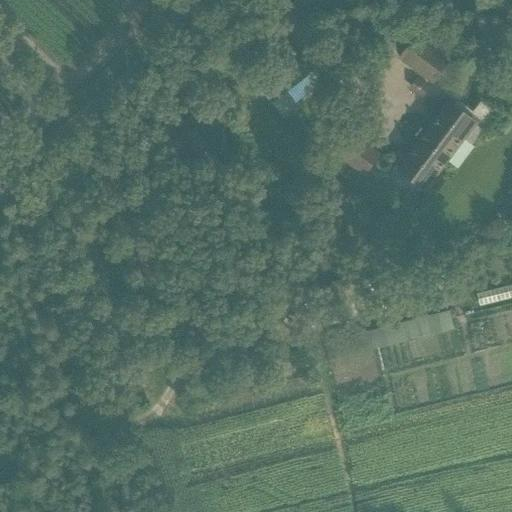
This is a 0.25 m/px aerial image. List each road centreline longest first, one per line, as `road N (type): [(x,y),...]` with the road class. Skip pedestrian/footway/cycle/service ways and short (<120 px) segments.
road 1 (unclassified): [(135,511),(7,181)]
road 2 (unclassified): [(7,181),(144,72),(189,0)]
